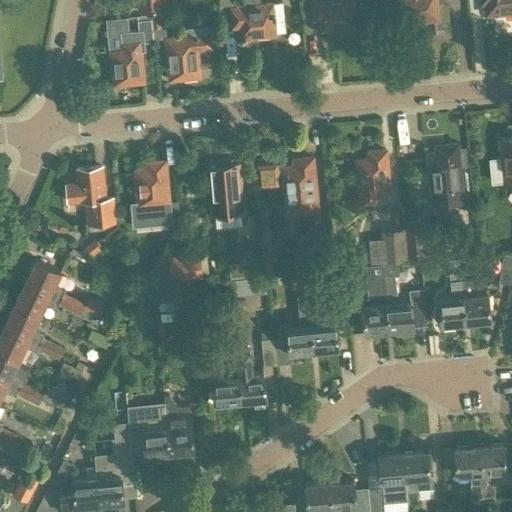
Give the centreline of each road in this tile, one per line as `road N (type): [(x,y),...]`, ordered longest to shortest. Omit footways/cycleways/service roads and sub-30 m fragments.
road 1 (residential): [(45,129),(511,87)]
road 2 (residential): [(191,511),(385,381),(484,376)]
road 3 (residential): [(45,129),(77,0)]
